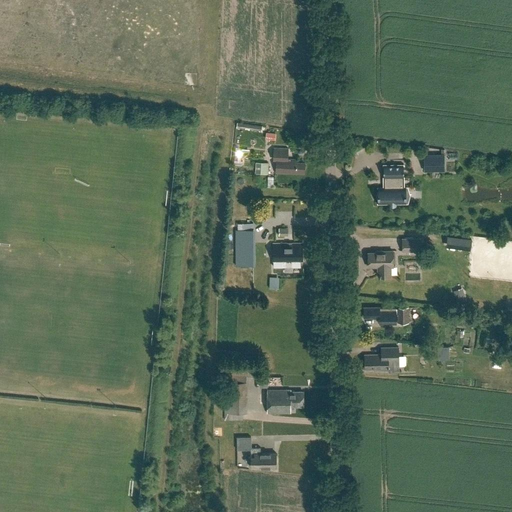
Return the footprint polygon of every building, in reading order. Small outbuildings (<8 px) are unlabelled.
[(262,131),(262,125),(237,122),(236,127),(262,131)] [(304,174),(304,162),(296,162),(296,159),(287,159),(288,148),(274,147),(273,158),(276,158),(276,172),(304,174)] [(424,171),(444,170),(444,154),(424,155),(424,171)] [(268,163),(261,162),(256,162),(255,173),(261,173),(268,174),(268,163)] [(378,186),(378,194),(377,195),(378,197),(378,204),(379,204),(379,203),(388,203),(388,205),(389,205),(389,203),(396,203),(396,205),(396,203),(405,203),(405,204),(406,204),(406,186),(405,186),(405,187),(402,187),(402,177),(403,177),(403,178),(404,178),(403,164),(403,165),(384,165),(384,164),(383,164),(384,179),(384,178),(386,178),(386,187),(378,187),(378,186)] [(244,265),(244,230),(238,230),(236,230),(236,265),(244,265)] [(451,247),(475,247),(475,237),(451,236),(451,247)] [(403,251),(418,251),(418,238),(403,238),(403,251)] [(302,243),(273,243),(273,259),(300,259),(302,259),(302,243)] [(390,275),(390,266),(392,266),(392,250),(375,251),(375,252),(367,252),(368,267),(377,267),(377,275),(390,275)] [(271,288),(280,288),(281,276),(271,276),(271,288)] [(381,307),(363,307),(363,317),(374,317),(374,318),(379,318),(379,324),(397,324),(396,307),(381,307)] [(397,323),(408,322),(408,315),(408,307),(397,307),(397,323)] [(399,372),(398,347),(381,348),(381,354),(364,355),(364,369),(373,369),(373,371),(388,370),(388,372),(399,372)] [(430,348),(430,357),(438,356),(438,348),(430,348)] [(225,374),(246,375),(259,376),(260,362),(226,361),(225,374)] [(290,392),(290,389),(267,390),(267,413),(290,413),(290,406),(303,406),(303,392),(290,392)] [(243,397),(226,397),(227,419),(244,418),(243,397)] [(251,447),(251,436),(237,436),(237,449),(250,449),(250,467),(270,467),(270,466),(276,466),(276,452),(260,453),(260,447),(251,447)]
